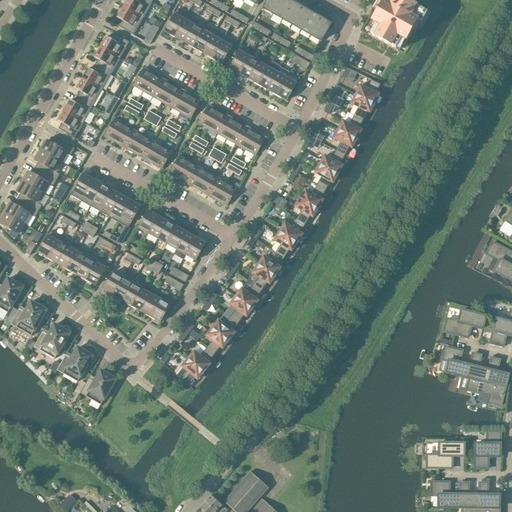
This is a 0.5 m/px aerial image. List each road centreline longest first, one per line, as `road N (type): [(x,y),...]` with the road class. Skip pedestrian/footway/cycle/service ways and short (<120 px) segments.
road 1 (unclassified): [(188,511),(298,372),(511,17)]
road 2 (residential): [(232,237),(130,370),(0,243)]
road 3 (residential): [(0,180),(102,0)]
road 4 (residential): [(297,130),(150,46)]
road 5 (residential): [(232,237),(89,155)]
road 6 (residential): [(330,4),(350,18),(297,130)]
road 7 (residential): [(297,130),(232,237)]
